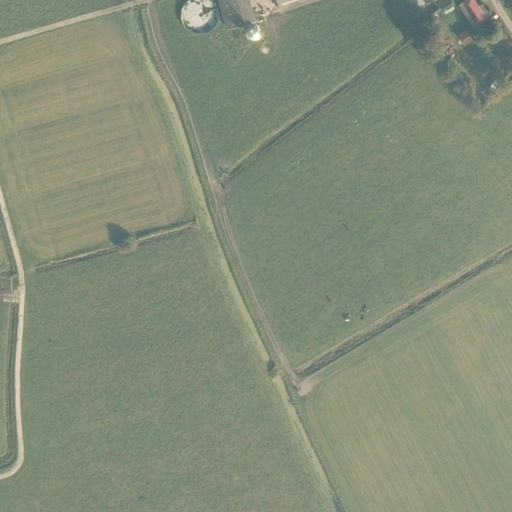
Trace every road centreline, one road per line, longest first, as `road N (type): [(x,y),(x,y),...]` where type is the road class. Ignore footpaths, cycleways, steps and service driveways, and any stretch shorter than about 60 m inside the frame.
road 1 (track): [(0,195),(22,291),(20,460),(0,476)]
road 2 (track): [(143,0),(0,41)]
